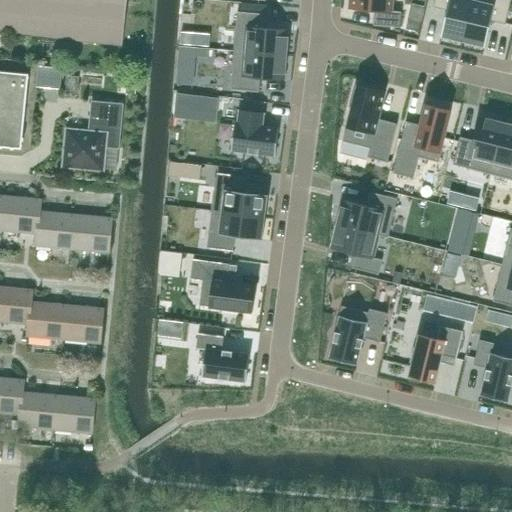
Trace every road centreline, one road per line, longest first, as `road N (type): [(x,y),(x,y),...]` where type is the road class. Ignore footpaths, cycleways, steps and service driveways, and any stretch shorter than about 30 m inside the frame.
road 1 (residential): [(317,38),(275,368),(511,427)]
road 2 (residential): [(317,38),(511,84)]
